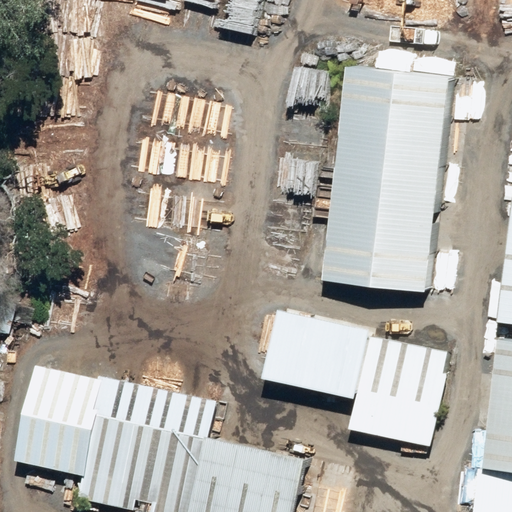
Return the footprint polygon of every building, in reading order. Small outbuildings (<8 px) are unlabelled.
[(418,67),(356,60),(331,280),(435,292),(461,60),(420,55),(418,67)] [(511,324),(511,141),(504,215),(511,216),(511,273),(511,280),(495,278),(490,322),(511,324)] [(379,324),(288,305),(273,377),(361,396),(355,426),(438,444),(457,352),(377,335),(379,324)] [(511,333),(506,333),(491,465),(511,467),(511,333)] [(224,400),(43,361),(23,456),(82,469),(78,491),(174,511),(302,511),(315,453),(218,432),(224,400)] [(511,511),(511,489),(503,489),(502,511),(511,511)]
